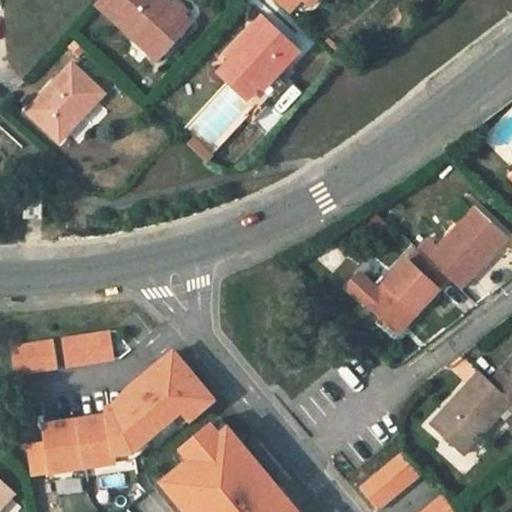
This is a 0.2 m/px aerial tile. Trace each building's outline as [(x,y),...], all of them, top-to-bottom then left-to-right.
[(97,0),(96,2),(158,60),(193,23),(185,15),(177,8),(168,0),(97,0)] [(302,0),(311,7),(317,0),(277,0),(291,12),(301,0),(302,0)] [(181,3),(177,8),(185,15),(189,10),(181,3)] [(237,66),(258,86),(264,91),(302,51),(264,16),(227,57),(237,66)] [(71,65),(28,111),(60,140),(103,94),(71,65)] [(249,95),(258,86),(237,66),(228,76),(249,95)] [(198,140),(192,147),(207,161),(213,154),(198,140)] [(43,199),(26,198),(25,219),(42,219),(43,199)] [(429,238),(418,250),(450,280),(461,290),(508,237),(477,209),(440,249),(429,238)] [(399,335),(450,280),(418,250),(368,306),(399,335)] [(112,330),(63,338),(68,370),(117,362),(112,330)] [(54,339),(11,345),(16,378),(60,370),(54,339)] [(223,404),(179,350),(127,393),(117,405),(108,407),(110,415),(80,419),(44,423),(47,443),(28,446),(33,478),(54,474),(88,469),(89,472),(122,467),(120,460),(140,457),(189,418),(196,427),(223,404)] [(511,362),(493,384),(511,402),(511,362)] [(433,427),(442,435),(454,446),(464,455),(511,403),(511,402),(493,384),(481,373),(433,427)] [(307,511),(236,427),(228,434),(219,424),(185,452),(194,462),(167,484),(189,511),(307,511)] [(447,452),(454,446),(442,435),(435,442),(447,452)] [(405,452),(361,487),(380,511),(426,474),(405,452)] [(47,499),(61,496),(57,477),(43,480),(47,499)] [(0,508),(14,493),(0,480),(0,508)] [(459,511),(443,495),(422,511),(459,511)]
